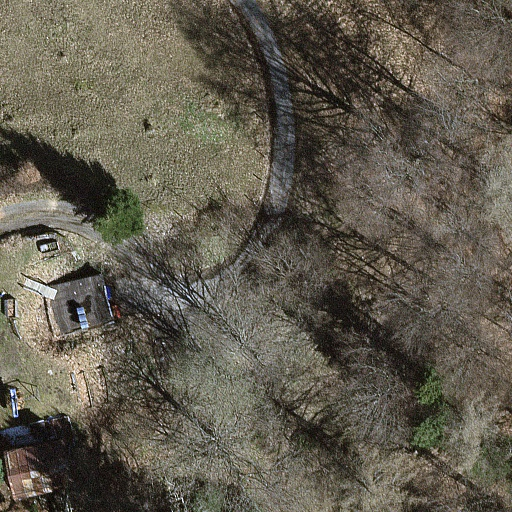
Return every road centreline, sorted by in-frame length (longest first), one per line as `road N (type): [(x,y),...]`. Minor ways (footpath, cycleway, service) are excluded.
road 1 (track): [(280,142),(353,221),(367,308),(319,415),(318,511)]
road 2 (track): [(241,0),(278,92),(280,142),(264,242)]
